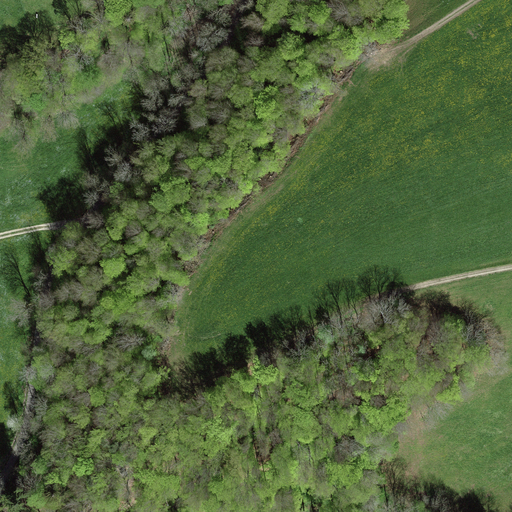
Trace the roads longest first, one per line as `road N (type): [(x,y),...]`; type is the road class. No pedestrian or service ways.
road 1 (unclassified): [(0,487),(23,447),(45,285),(70,233),(176,111),(248,0)]
road 2 (track): [(511,267),(340,311)]
